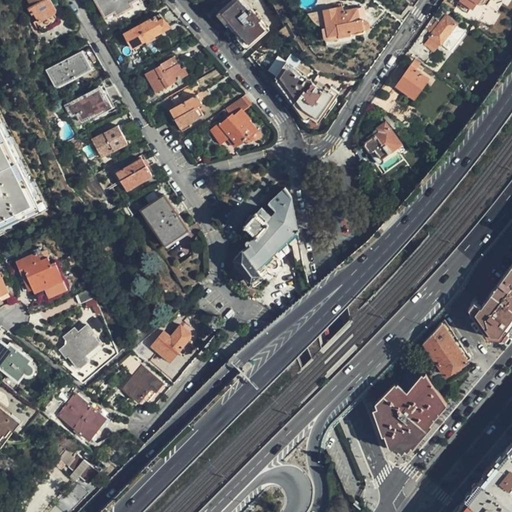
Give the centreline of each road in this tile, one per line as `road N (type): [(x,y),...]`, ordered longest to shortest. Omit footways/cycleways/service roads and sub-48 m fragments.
road 1 (trunk): [(440,193),(239,362),(86,511)]
road 2 (trunk): [(440,193),(126,511)]
road 3 (residential): [(179,176),(212,231),(219,290),(298,345),(360,495),(390,496)]
road 4 (trunk): [(210,511),(393,331)]
road 5 (residential): [(390,496),(315,270)]
road 6 (residential): [(295,156),(330,139),(425,0)]
road 7 (trunk): [(317,511),(315,435),(393,331)]
road 8 (residential): [(72,0),(179,176)]
road 9 (residential): [(181,0),(282,117),(292,146)]
road 10 (trunk): [(393,331),(511,196)]
road 11 (secondary): [(493,370),(390,496)]
road 12 (secondary): [(431,511),(511,415)]
road 13 (trunk): [(511,95),(440,193)]
